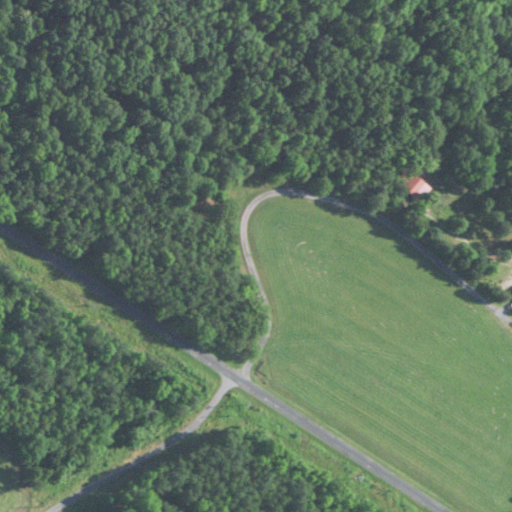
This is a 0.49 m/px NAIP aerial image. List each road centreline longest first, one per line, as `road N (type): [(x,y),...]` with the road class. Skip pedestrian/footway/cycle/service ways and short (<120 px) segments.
road 1 (tertiary): [(454,511),(0,217)]
road 2 (residential): [(236,370),(194,425),(52,511)]
